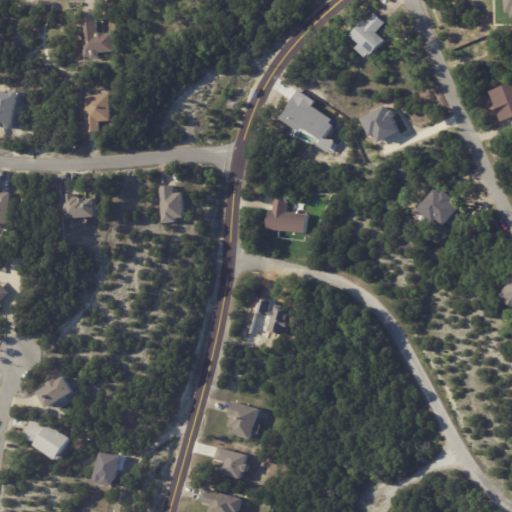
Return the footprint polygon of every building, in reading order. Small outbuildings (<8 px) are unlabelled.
[(377,14),(387,23),(378,32),(386,40),(372,54),(370,52),(366,56),(357,47),(360,43),(352,34),(365,20),(367,23),(377,13),(377,14)] [(104,35),(111,34),(111,35),(119,35),(119,54),(104,54),(104,60),(95,60),(95,59),(89,59),(89,57),(87,57),(86,23),(102,23),(103,35),(104,35)] [(511,117),(503,121),(500,114),(499,114),(490,92),(511,83),(511,117)] [(101,133),(89,134),(86,97),(112,95),(114,123),(103,124),(104,133),(101,133)] [(401,132),(388,105),(362,117),(372,137),(376,135),(380,142),(401,132)] [(177,187),(177,194),(186,193),(189,218),(180,219),(181,222),(167,224),(163,187),(176,186),(177,187)] [(459,207),(459,208),(445,226),(438,220),(435,224),(418,210),(436,189),(442,194),(445,190),(455,199),(452,202),(459,207)] [(0,192),(14,192),(12,228),(0,227),(0,192)] [(102,217),(68,220),(66,195),(79,194),(80,197),(83,197),(83,199),(92,198),(92,199),(100,198),(102,217)] [(268,231),(266,231),(268,211),(275,212),(276,200),(289,202),(288,213),(308,215),(307,235),(268,231)] [(511,304),(507,301),(509,299),(502,295),(509,283),(508,282),(511,276),(511,304)] [(0,280),(14,293),(5,303),(8,306),(1,313),(0,312),(0,280)] [(262,299),(271,301),(269,309),(273,311),(274,307),(289,311),(287,317),(289,318),(284,336),(266,331),(271,316),(264,314),(264,315),(256,312),(260,298),(262,299)] [(72,397),(53,409),(43,392),(53,386),(52,384),(61,378),(62,380),(69,376),(79,392),(72,397)] [(259,410),(250,439),(230,433),(232,426),(230,426),(233,415),(230,414),(234,401),(259,409),(259,410)] [(52,424),(77,439),(65,460),(40,446),(41,443),(30,441),(33,421),(52,424)] [(117,457),(123,458),(118,489),(104,486),(104,485),(100,485),(97,481),(102,455),(117,457)] [(205,501),(208,490),(242,500),(238,511),(210,511),(212,506),(204,504),(205,501)]
